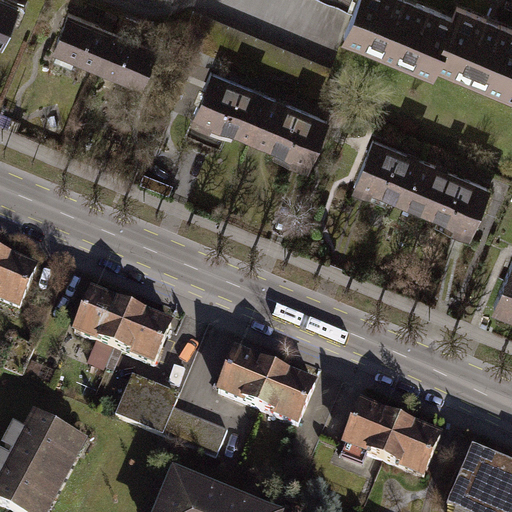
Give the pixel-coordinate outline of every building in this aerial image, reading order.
[(0,0),(0,40),(4,42),(15,16),(10,13),(15,2),(11,0),(0,0)] [(363,0),(348,37),(433,73),(437,62),(455,18),(410,0),(363,0)] [(437,62),(505,90),(511,73),(511,29),(460,8),(455,18),(437,62)] [(184,37),(323,92),(333,66),(195,11),(184,37)] [(53,48),(97,67),(112,31),(68,13),(53,48)] [(97,67),(141,85),(156,49),(112,31),(97,67)] [(200,115),(261,139),(279,92),(218,68),(200,115)] [(261,139),(322,163),(340,117),(279,92),(261,139)] [(427,155),(375,135),(353,191),(406,211),(427,155)] [(496,182),(427,155),(406,211),(474,238),(496,182)] [(2,256),(0,260),(0,308),(24,318),(43,273),(2,256)] [(511,268),(495,309),(511,316),(511,268)] [(95,294),(76,338),(119,356),(137,311),(95,294)] [(137,311),(119,356),(162,373),(180,329),(137,311)] [(54,357),(62,336),(52,332),(43,352),(54,357)] [(239,353),(221,398),(263,415),(282,370),(239,353)] [(282,370),(263,415),(306,433),(324,388),(282,370)] [(183,401),(133,381),(117,420),(167,440),(178,413),(183,401)] [(365,406),(347,451),(388,468),(407,423),(365,406)] [(178,413),(167,440),(217,460),(228,433),(178,413)] [(41,432),(33,428),(18,456),(26,460),(21,470),(13,466),(0,491),(0,497),(6,500),(0,511),(56,511),(88,450),(80,446),(84,438),(47,419),(41,432)] [(407,423),(388,468),(431,486),(449,441),(407,423)] [(511,511),(511,465),(475,450),(449,511),(511,511)] [(160,511),(257,511),(175,477),(160,511)]
